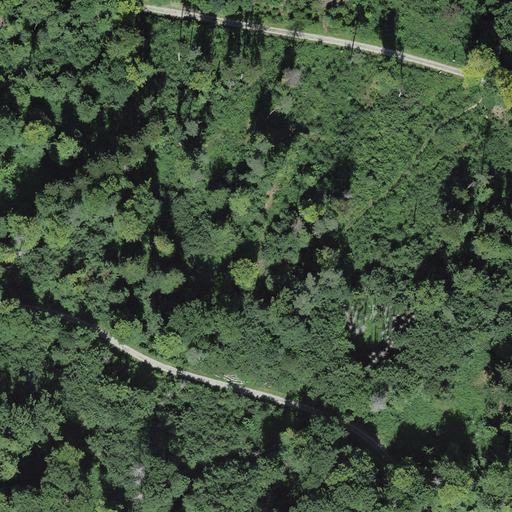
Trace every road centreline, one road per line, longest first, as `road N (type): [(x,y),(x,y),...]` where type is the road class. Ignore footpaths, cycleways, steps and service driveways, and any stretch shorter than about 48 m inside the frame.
road 1 (track): [(488,81),(339,38),(96,0)]
road 2 (track): [(0,302),(64,312),(152,364),(249,392)]
road 3 (track): [(249,392),(336,417),(367,437),(401,475),(417,511)]
